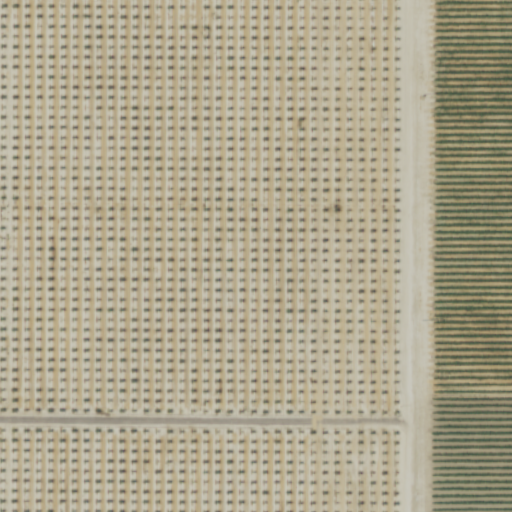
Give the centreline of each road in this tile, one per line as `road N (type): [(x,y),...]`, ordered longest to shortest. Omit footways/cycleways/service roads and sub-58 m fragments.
road 1 (track): [(406,511),(405,0)]
road 2 (track): [(0,425),(406,427)]
